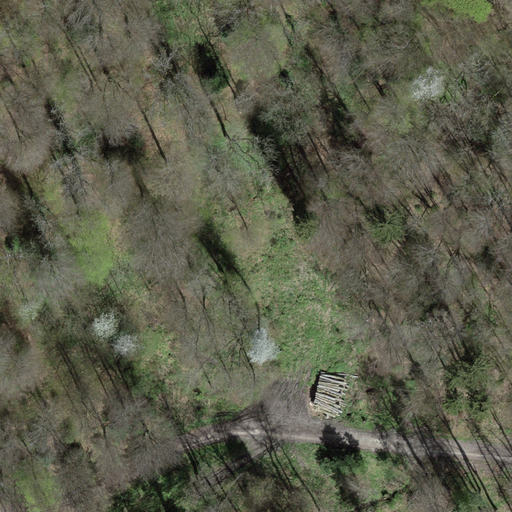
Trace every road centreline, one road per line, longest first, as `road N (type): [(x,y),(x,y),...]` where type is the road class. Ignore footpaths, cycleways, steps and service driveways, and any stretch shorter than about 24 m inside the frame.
road 1 (track): [(313,431),(248,424),(200,433),(88,495),(0,510)]
road 2 (track): [(48,0),(40,143),(0,197)]
road 3 (track): [(511,459),(313,431)]
road 4 (track): [(313,431),(195,485),(165,511)]
